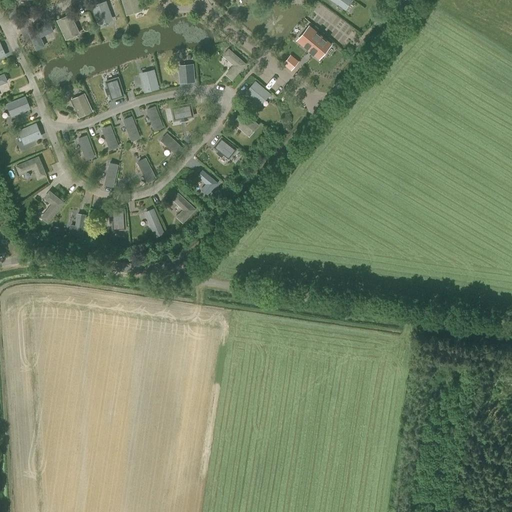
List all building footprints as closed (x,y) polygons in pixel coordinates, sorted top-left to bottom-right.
[(122,0),(128,16),(142,11),(138,0),(122,0)] [(110,22),(113,21),(114,19),(113,15),(112,15),(106,1),(93,6),(101,25),(109,22),(110,22)] [(93,26),(89,13),(75,17),(79,30),(93,26)] [(66,39),(79,33),(71,15),(58,20),(66,39)] [(38,51),(45,48),(40,37),(53,31),(50,24),(29,33),(38,51)] [(296,40),(309,50),(309,51),(313,54),(314,54),(319,58),(331,44),(309,25),(302,33),(296,40)] [(85,43),(100,42),(99,32),(84,33),(85,43)] [(232,80),(240,70),(245,64),(229,49),(224,55),(229,61),(233,64),(225,74),(232,80)] [(290,53),(283,63),(292,70),(299,60),(290,53)] [(180,82),(194,81),(193,65),(179,66),(180,82)] [(158,87),(154,71),(141,75),(145,90),(158,87)] [(124,95),(118,76),(104,80),(111,99),(124,95)] [(260,104),(270,93),(254,79),(245,90),(260,104)] [(92,111),(84,92),(75,96),(74,95),(70,97),(70,99),(71,102),(72,103),(79,117),(92,111)] [(29,108),(25,97),(8,104),(12,115),(29,108)] [(173,119),(192,116),(189,102),(171,106),(173,119)] [(154,127),(161,124),(155,106),(147,109),(154,127)] [(249,135),(258,125),(243,111),(234,122),(249,135)] [(131,117),(124,120),(132,140),(139,137),(131,117)] [(25,143),(40,136),(35,124),(20,131),(25,143)] [(102,129),(110,149),(118,146),(110,126),(102,129)] [(166,134),(161,140),(177,155),(183,149),(166,134)] [(86,159),(94,156),(86,136),(78,138),(86,159)] [(217,151),(223,156),(224,155),(228,159),(236,149),(221,137),(214,147),(218,151),(217,151)] [(46,175),(37,154),(19,162),(22,170),(33,165),(38,178),(46,175)] [(138,162),(148,182),(155,178),(145,158),(138,162)] [(105,185),(113,186),(117,164),(109,163),(105,185)] [(207,194),(217,182),(203,170),(198,176),(207,183),(202,190),(207,194)] [(48,222),(64,203),(50,191),(45,198),(52,204),(42,217),(48,222)] [(183,222),(197,207),(180,192),(173,199),(184,209),(177,217),(183,222)] [(162,233),(153,209),(146,212),(152,228),(151,229),(154,236),(162,233)] [(112,210),(112,216),(111,216),(111,223),(112,223),(113,229),(125,229),(124,210),(112,210)] [(83,235),(85,215),(78,214),(76,226),(71,225),(70,233),(83,235)]
